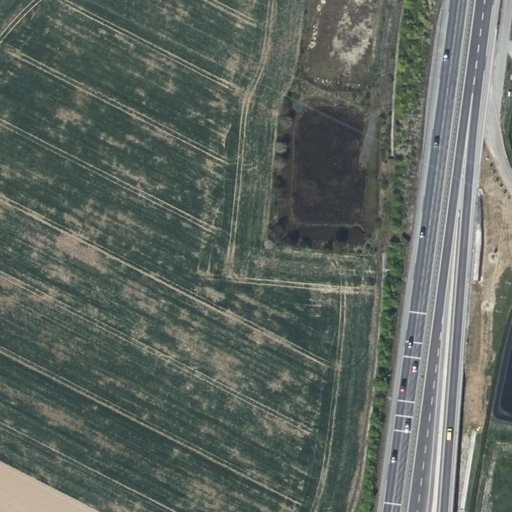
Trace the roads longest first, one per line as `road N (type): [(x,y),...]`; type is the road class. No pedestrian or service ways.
road 1 (primary): [(454,0),(383,511)]
road 2 (primary): [(414,511),(466,86)]
road 3 (primary): [(447,511),(466,86)]
road 4 (unclassified): [(511,184),(498,160),(496,105),(508,0)]
